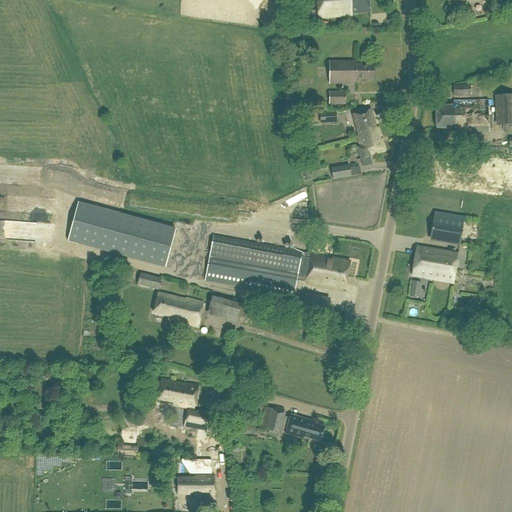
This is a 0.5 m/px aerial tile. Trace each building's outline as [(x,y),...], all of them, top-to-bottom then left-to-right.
[(346,1),(317,4),(318,19),(352,16),(351,13),(369,11),(368,0),(357,0),(352,0),(353,3),(346,3),(346,1)] [(312,12),(293,13),(294,24),(312,23),(312,12)] [(355,66),(355,62),(329,62),(329,85),(355,84),(355,81),(373,81),(373,66),(367,66),(363,66),(355,66)] [(471,96),(470,86),(454,86),(455,97),(471,96)] [(345,105),(345,92),(329,92),(329,105),(345,105)] [(511,95),(495,97),(496,126),(502,126),(502,132),(511,131),(511,95)] [(488,132),(487,100),(453,102),(453,106),(435,107),(436,129),(454,129),(460,134),(488,132)] [(356,137),(379,131),(378,128),(375,129),(370,111),(352,116),(358,136),(356,136),(356,137)] [(336,123),(336,113),(319,113),(320,124),(336,123)] [(379,131),(356,137),(359,147),(357,148),(363,168),(372,165),(370,157),(369,154),(378,152),(384,150),(381,139),(381,140),(380,138),(381,137),(379,131)] [(340,139),(340,147),(348,147),(348,138),(340,139)] [(349,168),(349,166),(331,169),(333,180),(360,175),(359,167),(349,168)] [(164,268),(174,230),(77,203),(66,241),(164,268)] [(216,220),(216,204),(205,204),(205,219),(216,220)] [(464,218),(435,212),(430,241),(459,246),(464,218)] [(213,236),(210,250),(204,281),(294,296),(296,281),(345,290),(350,261),(326,257),(326,258),(302,253),(302,255),(283,251),(283,249),(250,243),(213,236)] [(326,244),(314,243),(313,249),(325,251),(326,244)] [(414,262),(455,269),(458,254),(416,247),(414,262)] [(453,284),(455,269),(414,262),(411,276),(424,278),(424,279),(453,284)] [(161,279),(140,274),(137,286),(158,291),(161,279)] [(422,298),(423,282),(414,282),(414,297),(422,298)] [(186,300),(158,293),(153,313),(168,317),(168,319),(197,327),(203,303),(186,299),(186,300)] [(241,305),(211,297),(207,316),(236,323),(238,318),(246,320),(249,308),(241,306),(241,305)] [(198,387),(161,380),(157,400),(176,403),(176,406),(188,408),(184,427),(206,432),(210,415),(194,412),(198,387)] [(273,410),(264,408),(259,430),(268,432),(268,435),(275,437),(276,434),(282,435),(286,417),(281,416),(283,410),(274,408),(273,410)] [(314,423),(290,416),(285,434),(302,439),(303,438),(320,443),(325,428),(313,424),(314,423)] [(256,430),(246,428),(245,434),(255,437),(256,430)] [(214,477),(196,477),(196,479),(178,478),(178,495),(197,495),(197,499),(214,499),(214,477)]
